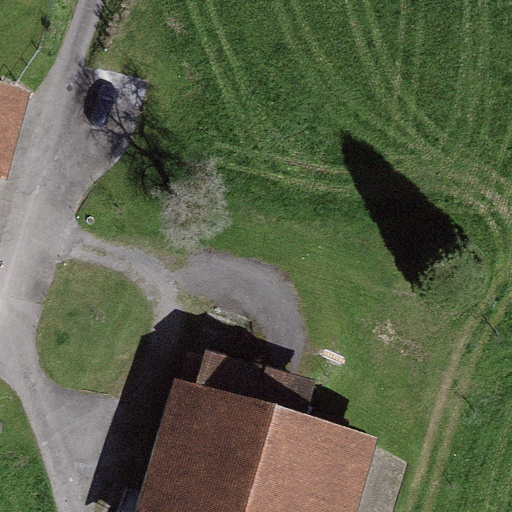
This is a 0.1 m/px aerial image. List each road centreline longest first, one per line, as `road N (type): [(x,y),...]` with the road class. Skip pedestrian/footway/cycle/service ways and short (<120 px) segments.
road 1 (track): [(92,0),(0,277)]
road 2 (track): [(0,305),(84,511)]
